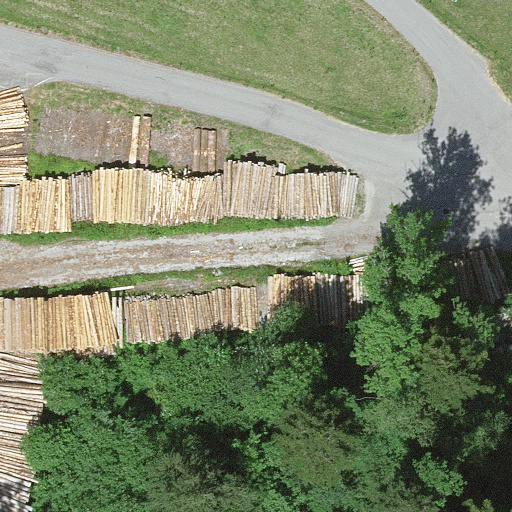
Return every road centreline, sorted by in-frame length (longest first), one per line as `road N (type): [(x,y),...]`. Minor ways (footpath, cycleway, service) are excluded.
road 1 (unclassified): [(0,42),(206,94),(511,191)]
road 2 (residential): [(511,143),(443,52),(389,0)]
